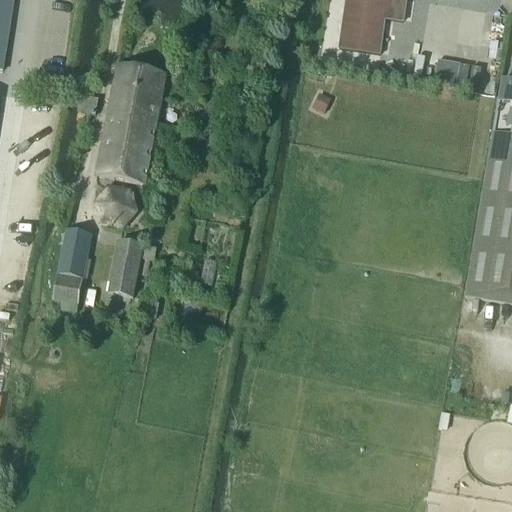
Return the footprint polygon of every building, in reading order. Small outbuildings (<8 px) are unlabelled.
[(0,0),(0,75),(2,76),(13,0),(0,0)] [(345,0),(338,52),(380,58),(385,22),(388,0),(345,0)] [(438,63),(433,87),(444,89),(448,65),(438,63)] [(149,190),(150,185),(145,184),(165,78),(118,69),(97,180),(149,190)] [(493,138),(490,157),(466,302),(511,309),(511,84),(502,83),(493,138)] [(319,96),(312,111),(324,117),(331,102),(319,96)] [(95,119),(98,103),(81,99),(78,116),(95,119)] [(123,234),(138,215),(130,193),(108,189),(91,208),(100,230),(123,234)] [(65,235),(57,277),(83,282),(90,240),(65,235)] [(153,267),(156,252),(118,245),(108,299),(132,303),(138,272),(147,274),(149,266),(153,267)] [(53,303),(51,314),(76,318),(78,308),(83,282),(57,277),(53,303)] [(141,303),(138,320),(155,323),(159,306),(141,303)]
